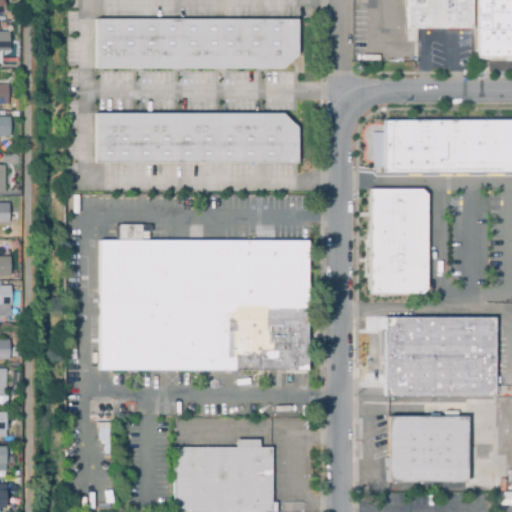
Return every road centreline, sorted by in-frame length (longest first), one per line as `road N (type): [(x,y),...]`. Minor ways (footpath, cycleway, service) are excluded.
road 1 (residential): [(341,0),(341,511)]
road 2 (residential): [(344,94),(511,92)]
